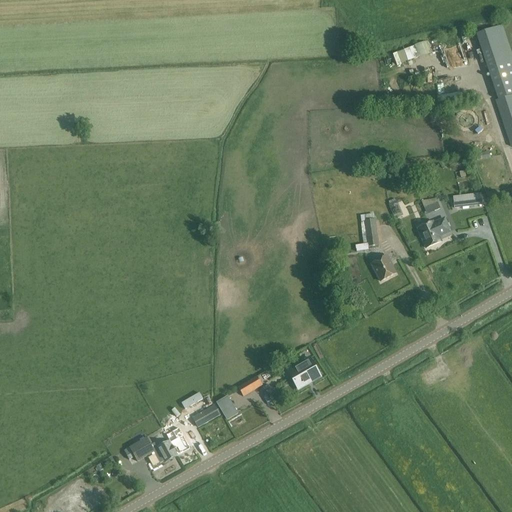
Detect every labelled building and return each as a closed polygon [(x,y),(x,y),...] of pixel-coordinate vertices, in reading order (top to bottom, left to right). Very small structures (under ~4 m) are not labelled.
[(511,147),(511,56),(502,26),(476,34),(499,100),(498,100),(498,102),(495,103),(510,148),(511,147)] [(445,69),(440,50),(431,52),(436,71),(445,69)] [(477,161),(491,159),(489,151),(476,154),(477,161)] [(481,200),(480,194),(453,198),(454,208),(482,205),(481,200)] [(438,198),(440,208),(450,207),(448,197),(438,198)] [(440,209),(438,203),(424,209),(427,215),(440,209)] [(418,229),(426,249),(441,243),(439,237),(450,232),(444,219),(433,224),(432,222),(418,229)] [(368,247),(379,246),(375,220),(364,221),(364,222),(357,223),(358,229),(362,228),(363,238),(367,237),(368,247)] [(355,249),(367,249),(366,241),(354,242),(355,249)] [(381,282),(395,275),(391,267),(389,263),(390,262),(387,256),(372,264),(381,282)] [(292,377),(298,389),(320,377),(310,359),(294,367),(298,373),(292,377)] [(244,397),(273,380),(267,370),(234,390),(238,396),(242,394),(244,397)] [(198,429),(221,416),(215,405),(192,418),(198,429)] [(178,429),(165,436),(169,442),(177,457),(190,449),(178,429)] [(147,438),(130,448),(135,457),(138,462),(154,453),(151,447),(152,446),(147,438)] [(152,446),(151,447),(154,453),(160,463),(164,461),(165,463),(177,457),(169,442),(158,449),(155,444),(152,446)] [(130,460),(135,457),(130,448),(125,451),(130,460)]
